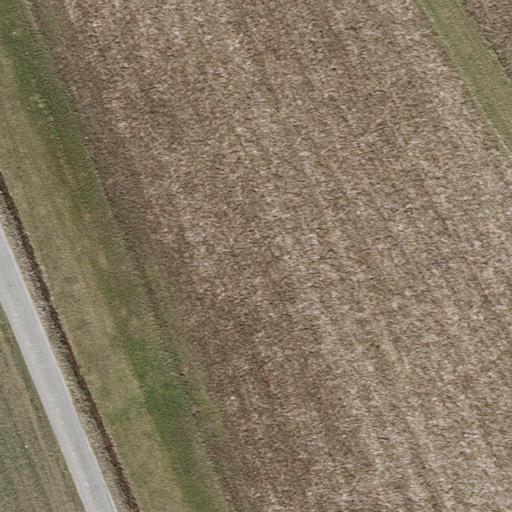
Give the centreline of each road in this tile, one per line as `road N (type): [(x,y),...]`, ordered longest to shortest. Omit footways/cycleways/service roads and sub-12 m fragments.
road 1 (track): [(0,265),(100,511)]
road 2 (track): [(434,0),(511,128)]
